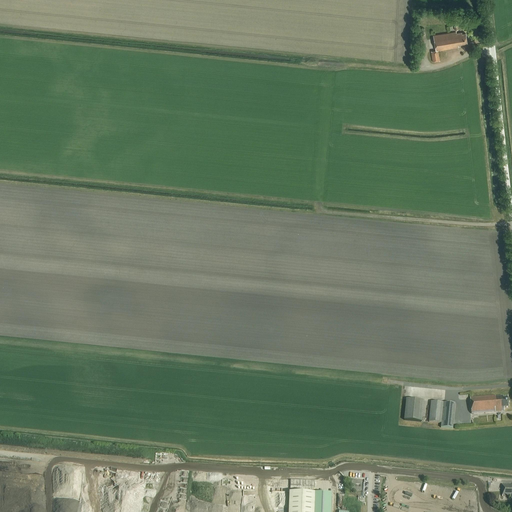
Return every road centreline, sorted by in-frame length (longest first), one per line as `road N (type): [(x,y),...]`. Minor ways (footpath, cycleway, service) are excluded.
road 1 (unclassified): [(187,493),(193,463),(478,477)]
road 2 (unclassified): [(511,202),(489,0)]
